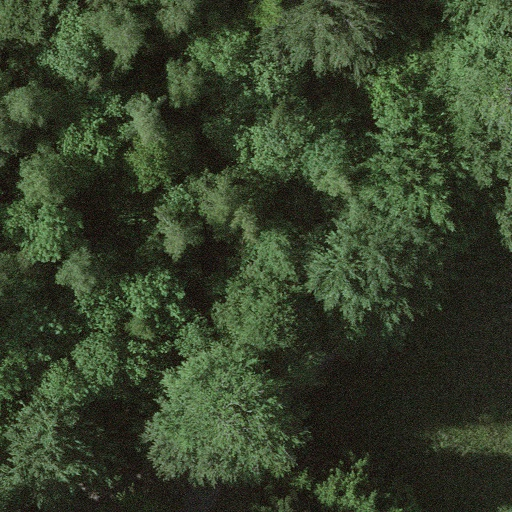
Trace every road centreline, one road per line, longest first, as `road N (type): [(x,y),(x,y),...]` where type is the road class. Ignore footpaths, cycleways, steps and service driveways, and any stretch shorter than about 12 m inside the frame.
road 1 (unclassified): [(511,125),(435,233),(182,473)]
road 2 (unclassified): [(0,499),(61,499),(182,473)]
